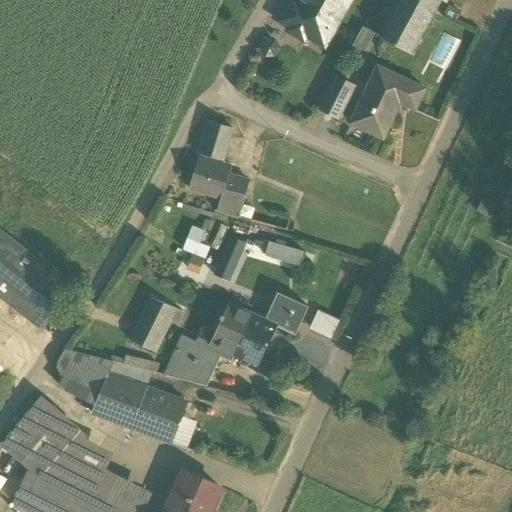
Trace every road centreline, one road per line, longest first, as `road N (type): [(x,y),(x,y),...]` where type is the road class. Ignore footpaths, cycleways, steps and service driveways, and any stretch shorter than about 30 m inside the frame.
road 1 (residential): [(427,185),(214,91),(98,288),(0,431)]
road 2 (residential): [(427,185),(274,511)]
road 3 (residential): [(511,0),(427,185)]
